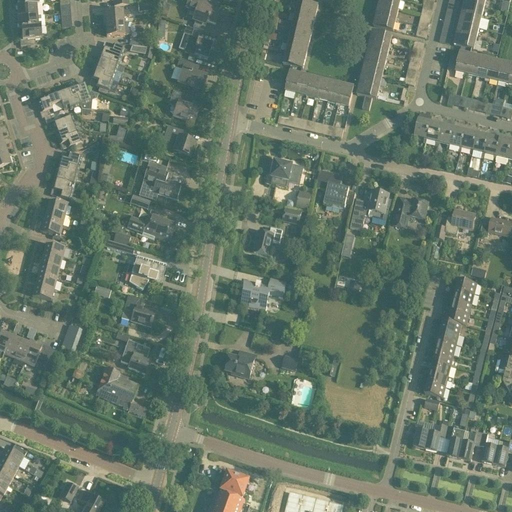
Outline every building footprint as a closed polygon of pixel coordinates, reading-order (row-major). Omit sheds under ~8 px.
[(203,32),(206,23),(215,25),(219,12),(212,10),(215,3),(207,0),(188,0),(185,10),(198,14),(193,29),(203,32)] [(404,1),(398,0),(380,0),(379,6),(399,11),(400,3),(403,3),(404,1)] [(465,0),(464,4),(483,9),(485,1),(489,1),(488,0),(465,0)] [(294,12),(316,18),(319,7),(299,2),(297,11),(294,10),(294,12)] [(138,6),(138,13),(158,12),(157,4),(138,6)] [(462,15),(484,20),(484,18),(481,17),(483,9),(464,4),(462,15)] [(41,5),(17,8),(17,19),(41,17),(41,16),(42,16),(41,5)] [(399,11),(379,6),(376,17),(399,22),(399,20),(397,19),(399,11)] [(167,18),(169,12),(162,10),(160,16),(167,18)] [(122,18),(131,17),(130,12),(104,14),(105,26),(123,24),(122,18)] [(316,18),(294,12),(293,14),(296,15),(294,23),(314,28),(316,18)] [(459,25),(478,30),(480,22),(483,23),(484,20),(462,15),(459,25)] [(38,28),(37,20),(41,20),(41,17),(17,19),(18,30),(44,28),(44,27),(40,28),(38,28)] [(399,22),(376,17),(374,28),(393,32),(395,24),(398,25),(399,22)] [(278,19),(271,18),(269,25),(274,26),(275,19),(278,20),(278,19)] [(314,28),(294,23),(292,32),(289,31),(289,33),(311,39),(314,28)] [(131,24),(123,24),(105,26),(106,38),(130,36),(130,30),(131,24)] [(457,36),(479,41),(480,39),(476,39),(478,30),(459,25),(457,36)] [(44,28),(18,30),(19,31),(21,31),(21,41),(20,41),(20,47),(34,46),(34,41),(41,40),(41,35),(46,35),(46,29),(44,28)] [(190,37),(184,53),(207,60),(212,44),(198,40),(201,33),(186,28),(183,35),(190,37)] [(288,35),(291,36),(289,44),(309,49),(311,39),(289,33),(288,35)] [(370,44),(392,49),(393,47),(390,46),(392,37),(373,33),(370,44)] [(473,52),(475,43),(478,44),(479,41),(457,36),(454,47),(473,52)] [(270,40),(266,39),(264,46),(268,47),(269,47),(271,47),(275,46),(275,44),(273,41),(270,41),(270,40)] [(144,48),(145,42),(130,40),(129,47),(144,48)] [(124,69),(117,66),(119,60),(120,61),(122,56),(121,55),(123,50),(104,43),(101,54),(102,54),(100,60),(124,69)] [(287,53),(287,55),(306,60),(309,49),(289,44),(287,53)] [(368,54),(387,59),(389,50),(392,51),(392,49),(370,44),(368,54)] [(145,49),(143,59),(151,61),(154,51),(145,49)] [(368,54),(365,64),(387,70),(387,68),(385,67),(387,59),(368,54)] [(456,73),(464,75),(464,77),(466,78),(471,56),(460,54),(456,73)] [(287,55),(286,57),(284,66),(304,71),(306,60),(287,55)] [(471,56),(466,78),(468,79),(469,76),(477,78),(482,59),(471,56)] [(477,78),(486,80),(485,83),(487,83),(492,61),(482,59),(477,78)] [(112,82),(119,84),(124,69),(100,60),(98,65),(97,65),(95,69),(105,73),(103,79),(112,82)] [(184,72),(180,83),(201,91),(206,77),(197,74),(199,68),(179,61),(176,69),(184,72)] [(492,61),(487,83),(489,84),(490,81),(498,83),(503,64),(492,61)] [(365,64),(362,75),(382,80),(384,71),(386,72),(387,70),(365,64)] [(498,83),(507,85),(506,88),(508,88),(511,72),(511,65),(503,64),(498,83)] [(90,86),(99,89),(98,93),(106,96),(108,91),(115,94),(119,84),(112,82),(103,79),(105,73),(95,69),(95,70),(96,70),(94,75),(93,75),(91,80),(92,80),(90,86)] [(285,92),(294,95),(293,97),(296,98),(301,75),(290,73),(285,92)] [(139,75),(137,81),(143,83),(145,77),(139,75)] [(301,75),(296,98),(298,98),(299,96),(307,98),(311,78),(301,75)] [(362,75),(362,78),(360,85),(382,91),(382,89),(380,88),(382,80),(362,75)] [(307,98),(315,100),(315,102),(317,103),(322,81),(311,78),(307,98)] [(328,103),(333,83),(322,81),(317,103),(319,103),(320,101),(328,103)] [(328,103),(336,105),(336,107),(338,108),(343,86),(333,83),(328,103)] [(365,98),(372,100),(377,101),(379,93),(381,93),(382,91),(360,85),(357,97),(361,97),(365,98)] [(98,96),(91,93),(87,95),(87,94),(81,96),(78,86),(73,88),(73,89),(68,91),(68,90),(67,90),(71,100),(76,98),(80,107),(81,111),(93,112),(94,102),(96,101),(98,96)] [(340,108),(341,106),(349,108),(354,89),(343,86),(338,108),(340,108)] [(58,95),(63,111),(69,109),(70,111),(75,109),(74,108),(79,106),(80,108),(80,107),(76,98),(71,100),(67,90),(63,92),(63,93),(58,95)] [(176,109),(173,118),(194,125),(199,109),(190,106),(192,99),(168,90),(167,93),(170,94),(169,96),(172,97),(168,106),(176,109)] [(398,95),(398,97),(406,99),(408,91),(404,90),(402,96),(398,95)] [(53,112),(63,108),(58,95),(52,97),(52,95),(47,97),(48,99),(38,103),(40,108),(41,107),(43,113),(52,110),(53,112)] [(372,100),(365,98),(362,111),(369,112),(372,100)] [(120,109),(120,116),(127,117),(128,111),(128,110),(120,109)] [(420,115),(418,121),(414,138),(423,141),(422,144),(425,145),(426,141),(432,118),(430,124),(424,122),(422,115),(420,115)] [(68,137),(78,134),(78,133),(76,134),(75,129),(76,129),(74,123),(71,124),(69,118),(53,125),(55,130),(54,130),(56,135),(66,131),(68,137)] [(112,125),(112,126),(126,128),(126,127),(128,127),(130,122),(127,122),(128,120),(113,118),(113,123),(111,123),(109,122),(108,124),(111,124),(112,125)] [(442,126),(436,125),(434,118),(432,118),(426,141),(435,144),(435,147),(436,148),(437,144),(438,144),(442,126)] [(453,129),(447,128),(445,121),(443,120),(442,124),(442,126),(438,144),(447,147),(446,150),(448,151),(449,149),(455,123),(453,129)] [(465,132),(460,131),(457,124),(455,123),(449,149),(451,151),(457,153),(458,152),(457,153),(460,154),(461,150),(467,126),(465,132)] [(477,135),(471,133),(469,126),(467,126),(461,150),(471,152),(470,156),(472,157),(473,153),(479,129),(478,129),(477,135)] [(175,146),(174,152),(173,152),(190,158),(195,143),(189,141),(191,135),(168,127),(163,142),(175,146)] [(488,138),(482,136),(480,129),(479,129),(473,153),(482,155),(481,159),(483,159),(484,156),(490,132),(490,131),(488,138)] [(66,131),(56,135),(56,136),(57,136),(59,140),(58,140),(60,146),(70,142),(72,147),(73,147),(74,150),(83,149),(78,139),(80,138),(78,134),(68,137),(66,131)] [(501,140),(494,139),(492,132),(490,132),(484,156),(494,158),(493,162),(495,162),(496,162),(502,134),(501,140)] [(511,143),(506,142),(504,135),(502,134),(496,162),(497,165),(505,166),(507,165),(508,161),(511,144),(511,143)] [(121,145),(123,138),(122,137),(116,136),(116,138),(110,138),(109,142),(114,143),(121,145)] [(0,168),(10,165),(7,153),(0,154),(0,168)] [(69,166),(79,169),(80,164),(79,164),(82,153),(73,153),(72,156),(71,156),(69,162),(60,159),(58,164),(59,164),(58,169),(57,169),(57,170),(67,172),(69,166)] [(271,179),(272,179),(271,185),(287,189),(289,182),(297,184),(301,168),(292,166),(275,162),(271,179)] [(55,180),(72,185),(74,179),(76,180),(77,175),(76,174),(77,169),(79,169),(69,166),(67,172),(57,170),(56,174),(57,175),(55,180)] [(156,171),(147,168),(139,198),(155,203),(158,196),(176,201),(181,186),(169,183),(171,176),(156,171)] [(343,178),(319,172),(316,190),(327,192),(324,206),(344,211),(345,206),(352,208),(355,195),(348,194),(349,190),(340,188),(343,178)] [(103,175),(101,183),(111,186),(114,178),(103,175)] [(511,180),(511,178),(505,177),(503,185),(511,186),(511,180)] [(90,179),(88,187),(95,188),(97,181),(90,179)] [(72,185),(55,180),(54,186),(53,186),(51,191),(61,194),(60,199),(69,202),(70,196),(71,196),(73,191),(71,191),(72,185)] [(309,212),(312,196),(300,193),(297,209),(309,212)] [(384,216),(389,196),(372,193),(372,194),(366,193),(364,202),(356,201),(352,219),(350,230),(362,232),(365,217),(383,221),(384,216)] [(133,197),(130,205),(147,211),(150,203),(133,197)] [(399,200),(396,213),(393,228),(407,231),(410,218),(424,221),(428,205),(412,202),(412,203),(399,200)] [(46,212),(65,216),(67,206),(49,201),(46,212)] [(302,214),(286,210),(282,223),(299,227),(302,214)] [(43,222),(62,227),(65,216),(46,212),(43,222)] [(151,212),(149,216),(146,224),(147,224),(146,225),(172,234),(176,225),(158,219),(159,215),(151,212)] [(457,237),(459,229),(472,232),(475,216),(455,212),(453,220),(448,219),(446,230),(438,228),(435,240),(443,241),(445,235),(457,237)] [(127,229),(143,234),(169,244),(172,234),(146,225),(147,224),(146,224),(131,218),(127,229)] [(488,239),(489,234),(510,238),(511,228),(511,224),(492,220),(490,227),(483,225),(480,237),(488,239)] [(62,227),(43,222),(41,233),(53,237),(52,240),(58,241),(62,227)] [(270,257),(273,244),(280,246),(281,238),(282,232),(271,229),(270,235),(259,233),(254,254),(270,257)] [(114,242),(128,246),(131,238),(116,234),(114,242)] [(345,241),(344,245),(352,247),(354,238),(350,237),(346,236),(345,241)] [(128,246),(114,242),(113,244),(105,241),(103,248),(132,257),(134,250),(128,248),(128,246)] [(43,257),(62,262),(65,250),(46,245),(43,257)] [(438,261),(440,249),(434,248),(432,260),(438,261)] [(81,265),(89,267),(91,262),(90,261),(93,252),(93,251),(88,249),(87,251),(86,250),(83,260),(83,259),(81,265)] [(136,250),(134,257),(158,263),(159,257),(136,250)] [(62,262),(43,257),(40,268),(59,273),(62,262)] [(161,286),(166,267),(136,259),(134,268),(129,266),(126,276),(131,277),(129,284),(142,292),(148,282),(161,286)] [(414,275),(417,267),(410,265),(408,274),(414,275)] [(85,277),(88,268),(81,266),(78,275),(85,277)] [(59,273),(40,268),(37,280),(56,285),(59,273)] [(81,289),(84,278),(77,276),(74,287),(81,289)] [(56,285),(37,280),(34,291),(53,296),(56,285)] [(241,306),(266,312),(269,296),(283,300),(286,284),(271,281),(269,288),(247,283),(241,306)] [(456,292),(474,296),(477,286),(459,281),(456,292)] [(351,282),(348,292),(358,295),(361,284),(351,282)] [(373,290),(368,288),(365,300),(370,302),(373,290)] [(32,297),(51,302),(53,296),(34,291),(32,297)] [(474,296),(456,292),(453,302),(472,307),(474,296)] [(121,320),(150,328),(155,313),(149,311),(151,304),(128,297),(121,320)] [(472,307),(453,302),(451,313),(469,317),(472,307)] [(469,317),(451,313),(448,323),(443,322),(466,328),(469,317)] [(466,328),(443,322),(440,332),(459,337),(461,327),(466,328)] [(0,360),(1,361),(4,356),(13,334),(10,333),(8,337),(1,334),(3,330),(0,328),(0,360)] [(70,328),(62,349),(74,353),(82,332),(70,328)] [(459,337),(440,332),(438,343),(456,347),(459,337)] [(126,343),(127,336),(116,333),(114,339),(126,343)] [(14,360),(22,342),(15,339),(16,335),(13,334),(4,356),(14,360)] [(22,342),(14,360),(24,364),(33,342),(30,341),(28,344),(22,342)] [(36,344),(33,342),(24,364),(34,368),(38,359),(45,362),(43,368),(49,370),(56,352),(43,346),(41,350),(35,347),(36,344)] [(148,356),(135,351),(137,346),(129,343),(125,354),(122,360),(130,363),(128,370),(144,375),(149,363),(146,362),(148,356)] [(456,347),(438,343),(435,353),(453,358),(456,347)] [(249,380),(255,357),(240,353),(238,359),(230,357),(226,372),(241,376),(241,378),(249,380)] [(453,358),(435,353),(433,364),(451,368),(453,358)] [(295,373),(298,361),(286,358),(282,369),(295,373)] [(511,361),(507,361),(502,360),(499,370),(505,372),(506,372),(503,384),(504,386),(499,389),(502,394),(507,391),(511,387),(511,361)] [(329,361),(328,366),(325,365),(324,371),(326,372),(325,377),(335,379),(339,363),(329,361)] [(451,368),(433,364),(430,374),(448,379),(451,368)] [(72,378),(80,381),(83,373),(76,370),(72,378)] [(132,400),(138,386),(118,378),(119,375),(106,370),(95,396),(129,410),(128,412),(144,418),(148,407),(132,400)] [(453,380),(448,379),(430,374),(427,385),(445,389),(447,383),(452,385),(453,380)] [(445,389),(427,385),(425,396),(443,400),(445,389)] [(511,387),(507,391),(502,394),(505,399),(510,396),(511,398),(509,405),(511,408),(511,407),(511,387)] [(35,399),(36,398),(38,392),(32,390),(30,396),(29,397),(35,399)] [(438,413),(438,410),(440,405),(427,401),(425,410),(438,413)] [(469,418),(470,412),(460,410),(459,414),(462,415),(461,416),(469,418)] [(431,426),(419,423),(418,427),(416,426),(415,431),(417,431),(413,448),(425,451),(431,426)] [(448,429),(449,424),(444,423),(442,428),(431,426),(425,451),(437,453),(440,439),(445,441),(448,429)] [(448,429),(445,441),(451,442),(447,458),(459,461),(463,443),(466,433),(448,429)] [(479,448),(482,437),(476,435),(474,446),(463,443),(459,461),(470,463),(474,447),(479,448)] [(482,437),(479,448),(485,450),(482,464),(493,466),(497,449),(492,448),(493,446),(490,441),(488,441),(488,438),(482,437)] [(511,455),(511,443),(510,443),(508,451),(497,449),(493,466),(505,469),(508,455),(511,455)] [(18,470),(24,459),(27,454),(14,447),(11,453),(6,450),(1,460),(18,470)] [(0,462),(0,472),(13,480),(18,470),(1,460),(0,462)] [(28,474),(33,477),(36,471),(31,468),(28,474)] [(40,480),(43,474),(38,471),(35,477),(40,480)] [(0,485),(7,490),(13,480),(0,472),(0,485)] [(220,488),(222,489),(221,493),(242,501),(249,481),(228,474),(224,484),(222,484),(220,488)] [(67,484),(59,498),(71,504),(78,490),(67,484)] [(99,511),(104,504),(83,493),(77,503),(84,506),(84,505),(87,507),(83,511),(99,511)] [(242,501),(221,493),(220,493),(213,511),(241,511),(245,502),(242,501)] [(291,493),(286,511),(300,511),(305,497),(291,493)] [(314,511),(318,500),(305,497),(300,511),(314,511)] [(328,511),(331,503),(318,500),(314,511),(328,511)] [(331,503),(328,511),(343,511),(345,507),(331,504),(331,503)]
